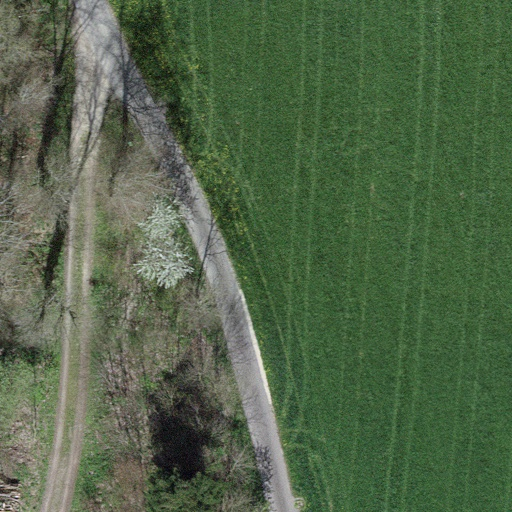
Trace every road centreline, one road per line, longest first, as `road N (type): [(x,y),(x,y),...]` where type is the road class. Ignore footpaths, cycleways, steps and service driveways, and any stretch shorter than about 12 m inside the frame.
road 1 (track): [(85,0),(101,52),(218,273),(281,511)]
road 2 (track): [(101,52),(49,511)]
